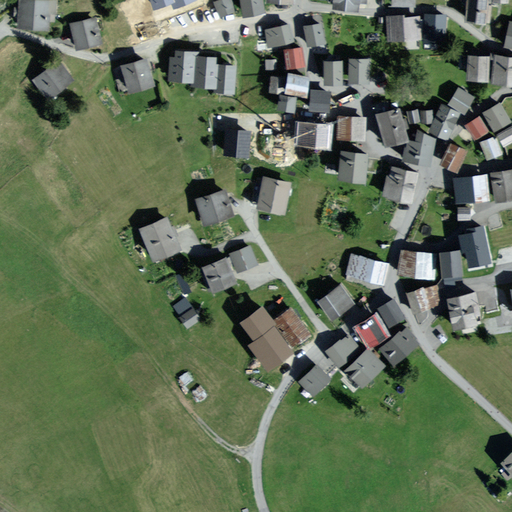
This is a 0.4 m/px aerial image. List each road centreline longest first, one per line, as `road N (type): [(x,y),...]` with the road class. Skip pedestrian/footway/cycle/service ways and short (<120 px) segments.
road 1 (residential): [(263,511),(256,452),(279,390),(392,289)]
road 2 (residential): [(297,12),(313,82),(359,101),(375,150),(430,168)]
road 3 (residential): [(511,49),(446,5),(297,12)]
road 4 (residential): [(105,58),(178,34),(297,12)]
road 5 (residential): [(392,289),(432,353),(511,426)]
road 6 (residential): [(511,206),(438,247),(398,244)]
